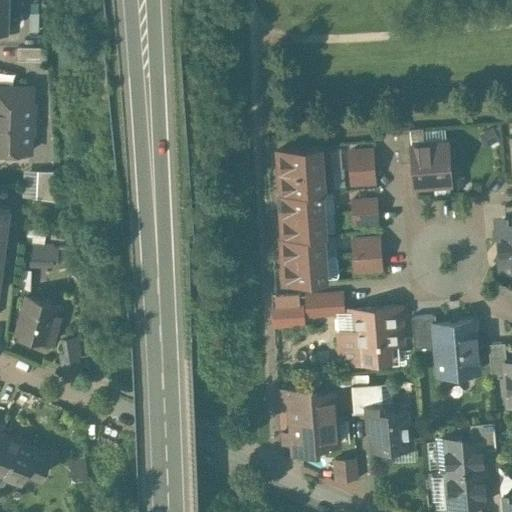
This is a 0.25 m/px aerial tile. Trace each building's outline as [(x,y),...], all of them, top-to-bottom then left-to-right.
[(17,5),(0,4),(0,27),(17,27),(17,5)] [(45,48),(17,48),(17,61),(46,62),(45,48)] [(31,88),(1,87),(1,93),(0,93),(0,154),(5,155),(9,152),(30,153),(31,88)] [(447,141),(424,143),(422,127),(410,128),(413,162),(415,187),(433,185),(432,177),(450,176),(447,141)] [(410,128),(396,130),(399,163),(413,162),(410,128)] [(328,146),(277,151),(280,194),(278,194),(282,238),(280,238),(283,283),(327,279),(325,256),(323,236),(326,236),(322,192),(332,191),(328,146)] [(371,150),(349,151),(352,183),(374,182),(371,150)] [(53,172),(37,172),(36,199),(55,202),(53,172)] [(375,199),(353,200),(355,223),(377,221),(375,199)] [(0,287),(11,208),(0,207),(0,287)] [(511,221),(506,222),(497,223),(501,269),(511,267),(511,221)] [(378,237),(353,239),(356,271),(381,269),(378,237)] [(53,253),(31,253),(30,267),(52,267),(53,253)] [(335,255),(325,256),(327,279),(337,278),(338,275),(337,260),(335,256),(335,255)] [(41,299),(27,295),(16,334),(51,344),(59,317),(54,315),(57,304),(55,303),(56,298),(43,294),(41,299)] [(341,294),(307,296),(308,314),(343,312),(341,294)] [(399,305),(349,309),(351,331),(351,333),(358,332),(360,361),(393,358),(392,343),(402,342),(399,305)] [(433,314),(411,315),(414,347),(436,345),(434,321),(433,314)] [(473,318),(434,321),(436,345),(438,374),(451,373),(454,377),(463,376),(466,371),(478,370),(473,318)] [(351,331),(338,332),(341,362),(360,361),(358,332),(351,333),(351,331)] [(83,337),(66,337),(65,370),(82,371),(83,337)] [(505,341),(488,343),(491,377),(506,376),(505,361),(506,361),(505,341)] [(407,408),(383,410),(381,383),(367,384),(369,412),(372,450),(403,448),(402,436),(409,435),(407,408)] [(367,384),(351,385),(353,413),(369,412),(367,384)] [(312,389),(277,392),(278,402),(290,401),(291,423),(335,419),(333,392),(312,394),(312,389)] [(335,419),(291,423),(292,434),(280,435),(281,445),(293,444),(294,455),(317,453),(317,448),(337,446),(335,419)] [(494,421),(480,422),(482,449),(496,448),(494,421)] [(472,441),(463,441),(463,435),(443,437),(450,510),(469,508),(469,503),(487,501),(482,449),(480,422),(470,423),(472,441)] [(36,449),(0,432),(0,472),(7,475),(6,476),(21,482),(27,470),(41,477),(50,457),(35,450),(36,449)] [(357,460),(333,462),(334,481),(358,479),(357,460)] [(511,511),(511,495),(501,496),(501,511),(511,511)]
